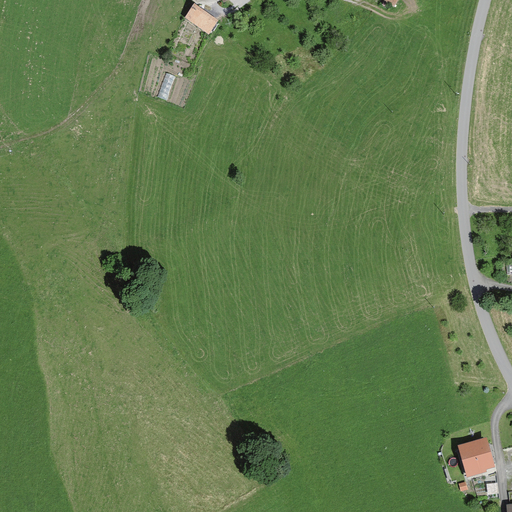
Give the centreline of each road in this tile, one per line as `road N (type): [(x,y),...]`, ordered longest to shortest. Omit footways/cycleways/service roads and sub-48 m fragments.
road 1 (residential): [(484,0),(464,115),(463,214),(480,309),(511,381)]
road 2 (track): [(145,0),(128,57),(94,96),(54,129),(0,148)]
road 3 (track): [(504,511),(495,425),(511,394)]
